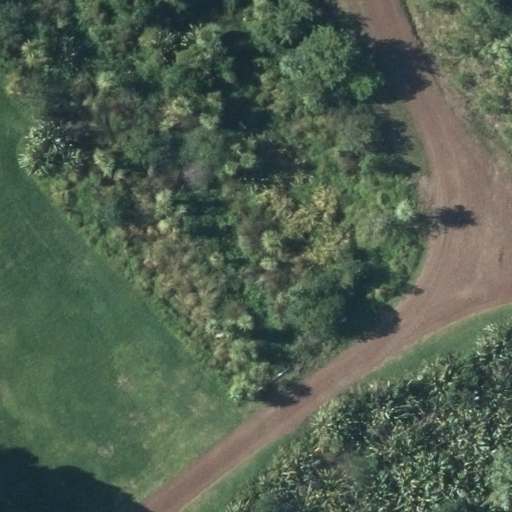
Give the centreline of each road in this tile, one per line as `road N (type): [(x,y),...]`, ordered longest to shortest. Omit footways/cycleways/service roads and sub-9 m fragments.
road 1 (track): [(140,511),(239,436),(511,272)]
road 2 (track): [(362,0),(501,274)]
